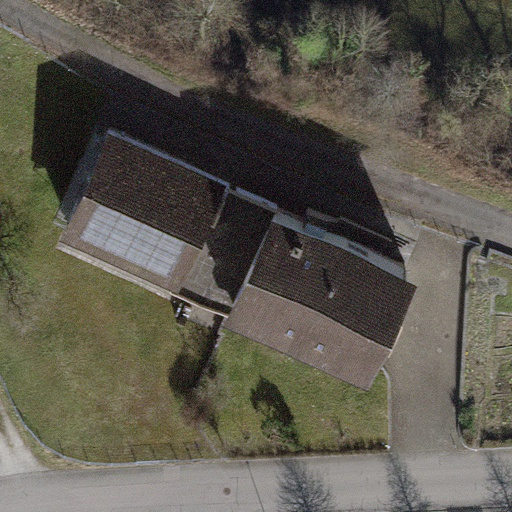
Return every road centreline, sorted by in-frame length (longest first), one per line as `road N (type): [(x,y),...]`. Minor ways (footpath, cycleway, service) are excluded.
road 1 (track): [(0,3),(127,78),(511,232)]
road 2 (unclassified): [(50,511),(511,486)]
